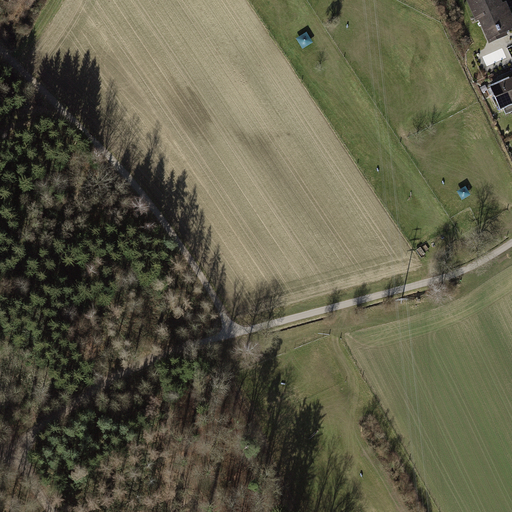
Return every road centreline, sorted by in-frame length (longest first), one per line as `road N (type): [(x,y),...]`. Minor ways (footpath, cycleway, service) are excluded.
road 1 (track): [(230,336),(196,268),(127,177),(0,50)]
road 2 (track): [(511,243),(435,280),(230,336)]
road 3 (track): [(230,336),(143,363),(0,459)]
